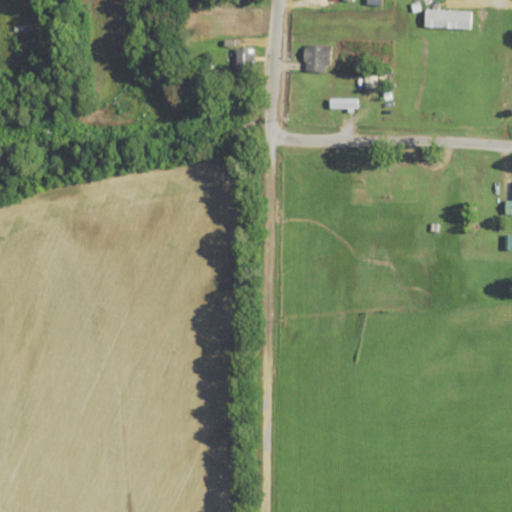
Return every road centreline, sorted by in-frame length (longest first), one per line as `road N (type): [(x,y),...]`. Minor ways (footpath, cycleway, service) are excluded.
road 1 (residential): [(263,511),(270,139)]
road 2 (residential): [(511,145),(270,139)]
road 3 (residential): [(270,139),(272,0)]
